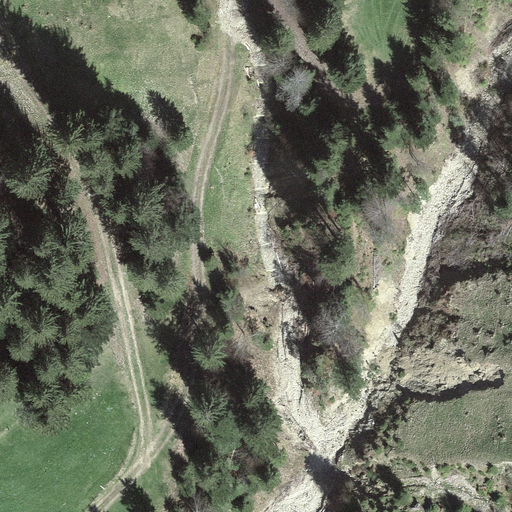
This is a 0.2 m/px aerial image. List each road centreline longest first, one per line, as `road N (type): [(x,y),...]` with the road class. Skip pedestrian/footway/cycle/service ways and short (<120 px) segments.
road 1 (track): [(0,25),(90,178),(142,383),(142,445),(93,511)]
road 2 (track): [(248,0),(223,44),(223,86),(201,174),(195,364),(161,443),(132,466)]
road 3 (track): [(367,100),(350,101),(329,86),(267,0)]
